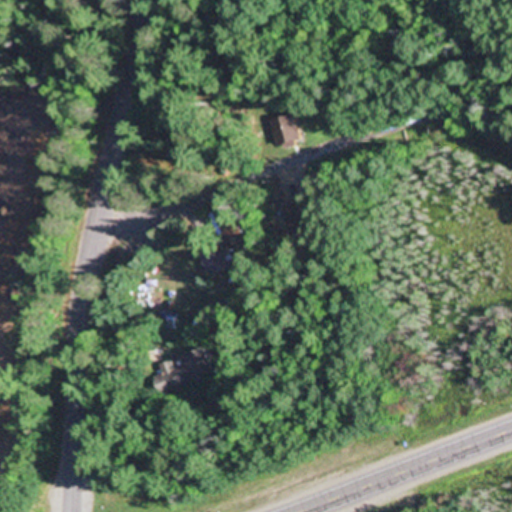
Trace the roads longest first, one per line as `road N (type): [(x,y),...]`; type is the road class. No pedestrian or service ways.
road 1 (tertiary): [(67,511),(84,276),(151,0)]
road 2 (track): [(511,402),(165,495),(66,511)]
road 3 (primary): [(511,424),(282,511)]
road 4 (track): [(398,511),(511,458)]
